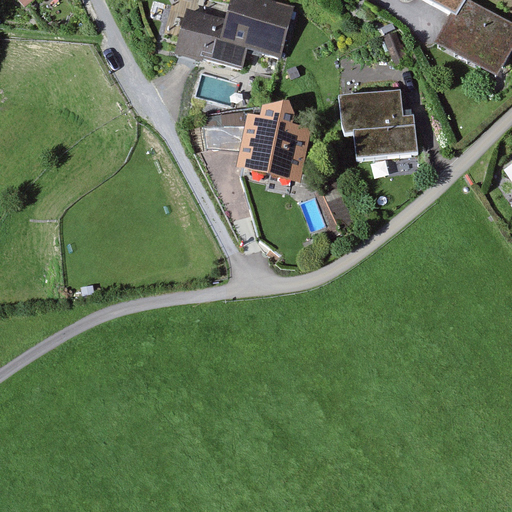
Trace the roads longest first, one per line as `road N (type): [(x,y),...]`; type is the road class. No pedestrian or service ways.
road 1 (residential): [(249,289),(97,0)]
road 2 (residential): [(511,117),(360,252),(313,279),(249,289)]
road 3 (residential): [(249,289),(128,307),(50,342),(0,377)]
